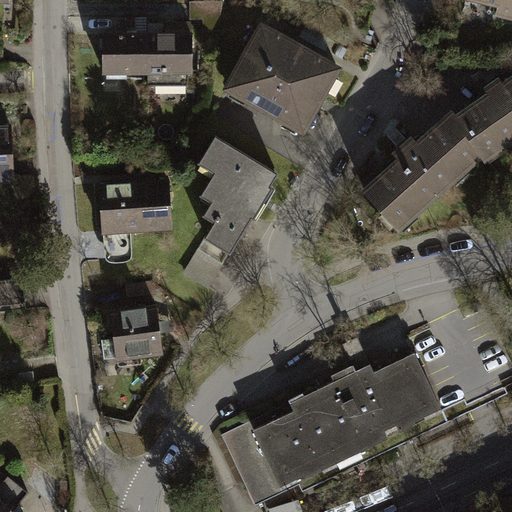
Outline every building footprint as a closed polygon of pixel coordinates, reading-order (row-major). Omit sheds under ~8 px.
[(511,0),(471,0),(499,7),(497,15),(511,18),(511,0)] [(223,2),(194,1),(193,19),(207,20),(206,33),(222,34),(223,2)] [(190,90),(192,25),(168,24),(167,36),(148,36),(147,81),(147,89),(190,90)] [(338,69),(262,26),(227,87),(304,130),(338,69)] [(147,81),(148,36),(105,34),(104,80),(147,81)] [(511,139),(511,79),(504,85),(501,80),(488,89),(492,94),(458,117),(481,152),(485,158),(511,139)] [(458,117),(454,112),(419,143),(414,138),(397,153),(401,159),(367,189),(399,225),(481,152),(458,117)] [(0,188),(25,187),(22,129),(0,130),(0,188)] [(278,173),(216,136),(201,161),(217,170),(203,193),(212,199),(204,213),(216,220),(184,273),(210,288),(278,173)] [(172,177),(99,183),(105,250),(106,255),(109,260),(119,262),(128,260),(131,256),(132,249),(131,232),(176,228),(172,177)] [(0,311),(29,309),(26,280),(0,282),(0,311)] [(174,361),(164,308),(117,317),(122,341),(110,343),(115,371),(174,361)] [(257,435),(286,497),(452,421),(448,412),(424,361),(384,379),(377,364),(294,402),(297,408),(301,415),(257,435)] [(261,509),(286,497),(257,435),(301,415),(297,408),(229,440),(261,509)] [(5,466),(0,472),(0,511),(29,511),(18,503),(31,486),(5,466)] [(299,499),(270,509),(270,511),(303,511),(302,507),(299,499)]
